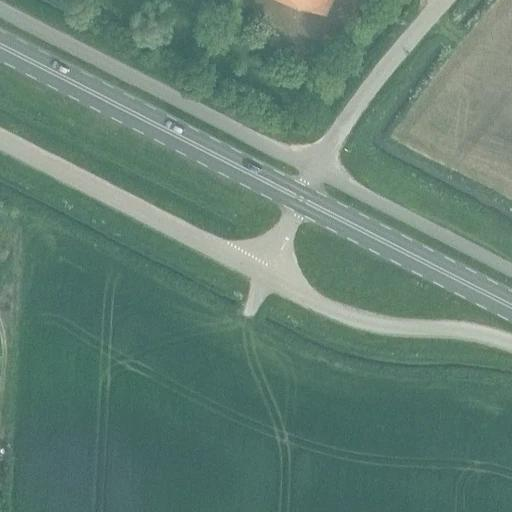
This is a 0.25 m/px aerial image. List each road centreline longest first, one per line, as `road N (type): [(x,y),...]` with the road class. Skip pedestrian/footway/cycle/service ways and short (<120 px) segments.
road 1 (unclassified): [(0,8),(317,170)]
road 2 (primary): [(301,201),(0,47)]
road 3 (unclassified): [(261,277),(0,137)]
road 4 (unclassified): [(511,348),(454,333),(376,329),(261,277)]
road 5 (primary): [(511,307),(301,201)]
road 6 (unclassified): [(317,170),(511,270)]
road 7 (unclassified): [(317,170),(439,0)]
